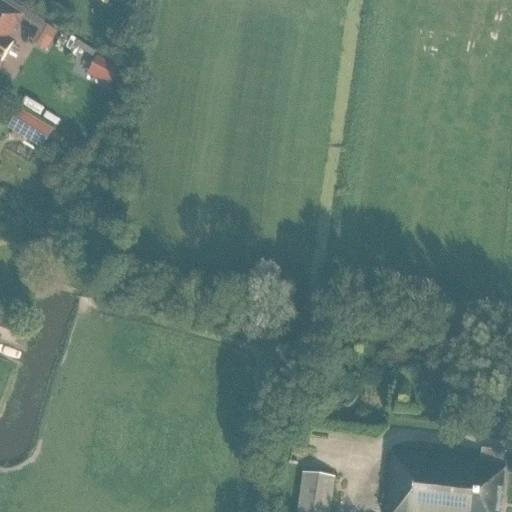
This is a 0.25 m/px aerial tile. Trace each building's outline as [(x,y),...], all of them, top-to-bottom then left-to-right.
[(22,17),(0,4),(0,65),(13,44),(8,41),(22,17)] [(57,35),(44,27),(42,26),(38,32),(31,45),(45,54),(57,35)] [(107,63),(98,82),(108,87),(118,68),(107,63)] [(41,152),(52,134),(19,113),(7,131),(41,152)] [(27,242),(27,259),(52,260),(53,243),(27,242)] [(0,324),(0,329),(9,333),(13,324),(2,320),(0,324)] [(390,509),(390,511),(499,511),(504,466),(503,466),(504,453),(481,451),(480,463),(392,454),(387,509),(390,509)] [(303,476),(297,511),(331,511),(335,480),(303,476)]
